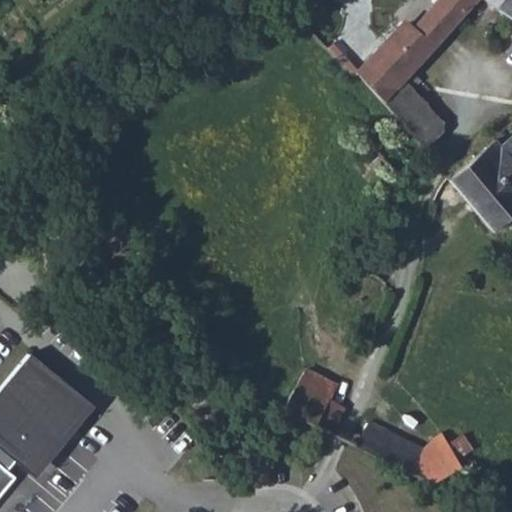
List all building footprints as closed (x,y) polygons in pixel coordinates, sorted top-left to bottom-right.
[(511,0),(434,0),(410,29),(395,27),(352,78),(380,107),(412,72),(478,1),(511,24),(511,0)] [(443,125),(410,93),(418,80),(412,72),(380,107),(399,128),(427,160),(443,125)] [(511,176),(502,185),(511,197),(511,138),(499,148),(511,165),(511,176)] [(511,176),(511,165),(499,148),(495,145),(448,182),(494,232),(511,216),(511,197),(502,185),(511,176)] [(0,481),(9,471),(1,465),(16,448),(30,458),(75,404),(20,356),(0,380),(0,481)] [(282,412),(286,416),(332,437),(343,409),(329,401),(336,385),(304,370),(282,412)] [(424,449),(369,421),(364,436),(354,448),(431,488),(459,470),(452,453),(443,436),(424,449)]
